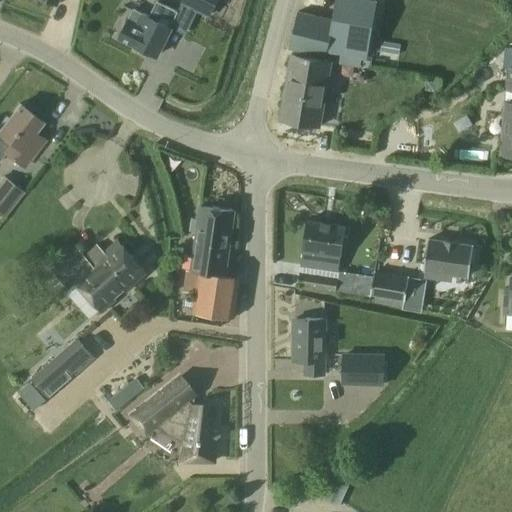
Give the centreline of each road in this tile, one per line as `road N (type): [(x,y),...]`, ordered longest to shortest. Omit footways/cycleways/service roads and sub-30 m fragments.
road 1 (unclassified): [(256,511),(260,158)]
road 2 (residential): [(244,154),(130,109),(0,35)]
road 3 (residential): [(260,158),(511,191)]
road 4 (unclassified): [(244,154),(285,0)]
